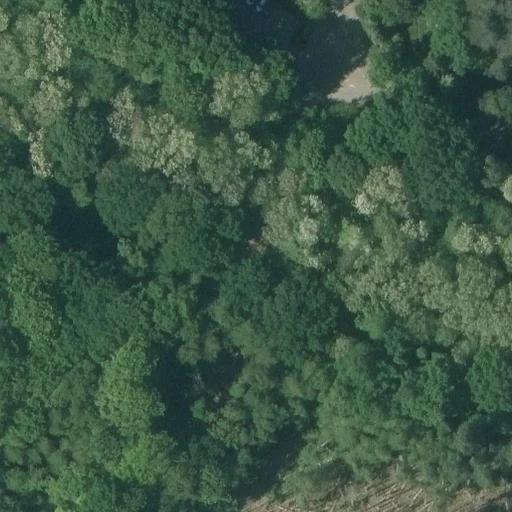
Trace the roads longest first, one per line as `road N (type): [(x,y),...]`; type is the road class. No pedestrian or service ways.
road 1 (track): [(234,265),(215,375),(134,511)]
road 2 (unknown): [(234,265),(165,224),(0,149)]
road 3 (track): [(324,79),(279,137),(241,224),(234,265)]
road 4 (residential): [(360,53),(372,84),(421,122),(511,150)]
